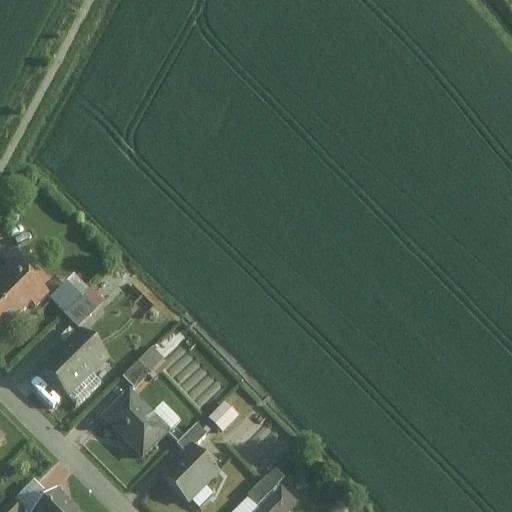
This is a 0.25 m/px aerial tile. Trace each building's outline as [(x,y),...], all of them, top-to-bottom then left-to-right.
[(50,295),(12,258),(0,270),(0,322),(1,321),(13,333),(50,295)] [(79,301),(66,287),(50,302),(61,316),(79,301)] [(74,331),(101,309),(88,293),(79,301),(61,316),(74,331)] [(73,415),(100,388),(89,378),(102,364),(77,340),(38,380),(73,415)] [(148,377),(137,367),(125,380),(136,390),(148,377)] [(164,435),(123,396),(95,426),(136,465),(164,435)] [(229,435),(246,416),(231,402),(214,420),(229,435)] [(200,434),(192,426),(171,446),(179,455),(186,448),(200,434)] [(182,511),(216,477),(186,448),(179,455),(152,482),(182,511)] [(299,471),(304,489),(318,486),(313,467),(299,471)] [(275,493),(263,480),(244,499),(256,511),(275,493)] [(285,511),(290,508),(275,493),(256,511),(255,511),(285,511)] [(68,511),(53,496),(35,511),(68,511)]
